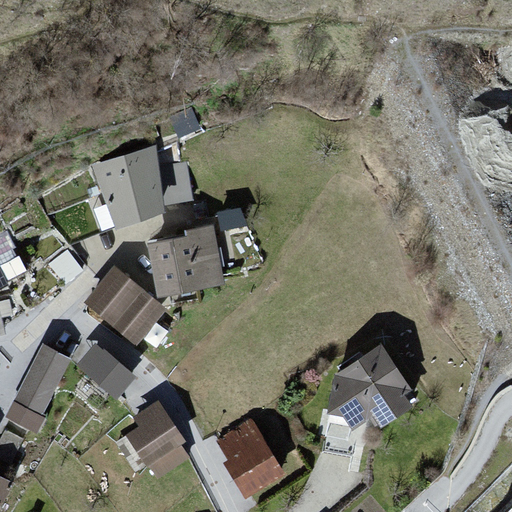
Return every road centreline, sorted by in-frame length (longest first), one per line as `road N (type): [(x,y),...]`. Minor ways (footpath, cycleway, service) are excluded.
road 1 (residential): [(231,511),(186,426),(135,363),(61,318),(0,346)]
road 2 (residential): [(433,511),(475,474),(511,412)]
